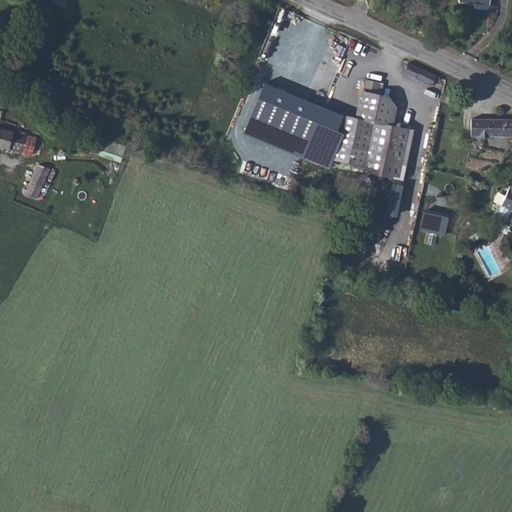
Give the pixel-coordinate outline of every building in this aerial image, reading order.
[(432,86),(437,76),(420,68),(408,63),(404,72),(432,86)] [(366,79),(363,93),(380,96),(383,83),(366,79)] [(392,126),(358,119),(341,115),(262,82),(243,133),(328,169),(331,159),(355,165),(355,169),(399,178),(409,129),(392,126)] [(392,126),(396,108),(388,98),(380,96),(363,93),(358,119),(392,126)] [(511,119),(471,119),(471,136),(511,136),(511,119)] [(0,128),(0,146),(20,152),(32,155),(37,138),(0,128)] [(126,147),(102,139),(97,155),(121,163),(126,147)] [(50,168),(38,165),(25,193),(37,198),(50,168)] [(511,182),(510,187),(510,186),(501,205),(498,204),(492,217),(505,222),(510,210),(511,210),(511,182)] [(490,240),(474,247),(489,279),(504,272),(490,240)]
